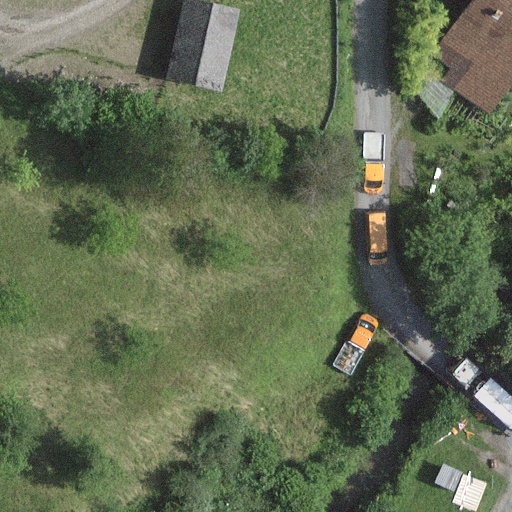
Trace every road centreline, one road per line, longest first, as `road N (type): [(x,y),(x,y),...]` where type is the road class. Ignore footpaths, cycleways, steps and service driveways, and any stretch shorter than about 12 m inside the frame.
road 1 (unclassified): [(511,399),(420,316),(393,253),(384,209),(392,0)]
road 2 (track): [(123,0),(0,56)]
